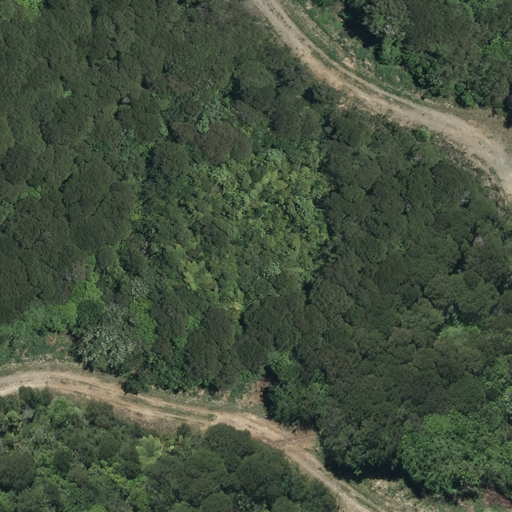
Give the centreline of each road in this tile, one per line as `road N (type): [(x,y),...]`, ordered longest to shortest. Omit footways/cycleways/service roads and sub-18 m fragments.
road 1 (track): [(511,285),(463,173),(261,60),(271,0)]
road 2 (track): [(0,461),(302,491),(356,511)]
